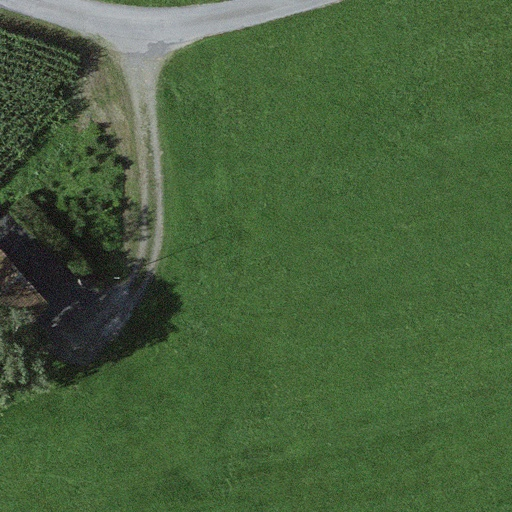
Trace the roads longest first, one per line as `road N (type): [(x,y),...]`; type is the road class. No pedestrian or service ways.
road 1 (track): [(133,26),(149,172),(144,262),(84,349)]
road 2 (track): [(298,0),(228,18),(133,26),(19,0)]
